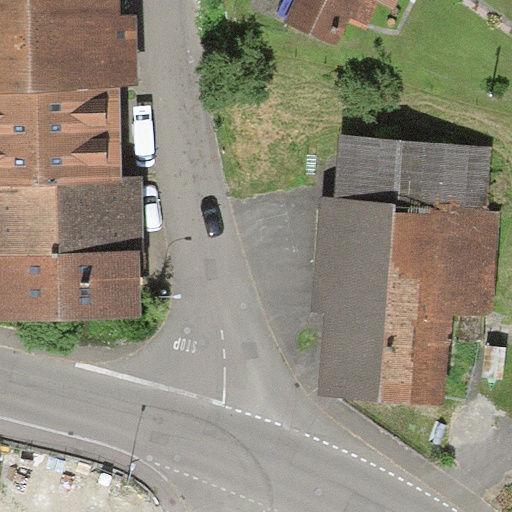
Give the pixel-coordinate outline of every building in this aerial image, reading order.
[(120,0),(0,0),(0,94),(120,91),(138,88),(136,21),(121,20),(120,0)] [(399,0),(297,0),(286,25),(338,49),(351,22),(367,30),(379,3),(394,10),(399,0)] [(0,189),(124,187),(120,91),(0,94),(0,189)] [(339,140),(335,202),(484,214),(490,151),(339,140)] [(144,187),(124,187),(0,189),(0,325),(146,323),(144,187)] [(335,202),(320,201),(310,315),(323,316),(316,399),(445,410),(452,319),(489,322),(498,215),(484,214),(335,202)]
